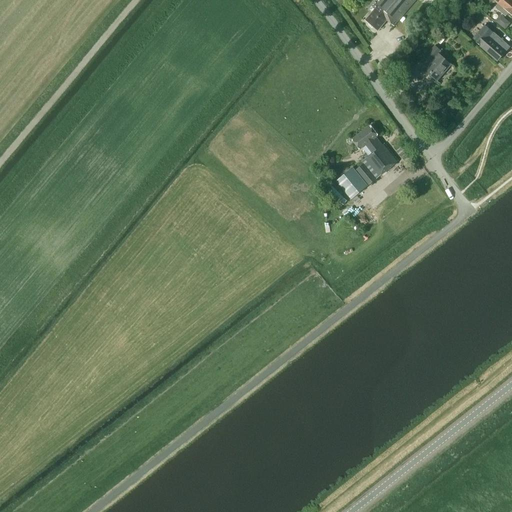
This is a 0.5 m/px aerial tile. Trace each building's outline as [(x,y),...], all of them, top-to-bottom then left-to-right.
[(387,19),(394,26),(416,0),(378,0),(379,1),(375,5),(376,7),(365,19),(378,30),(387,19)] [(505,6),(504,7),(511,14),(511,0),(495,0),(499,3),(500,2),(505,6)] [(462,13),(466,9),(462,5),(457,9),(462,13)] [(495,21),(506,30),(509,25),(507,23),(508,21),(501,15),(495,21)] [(510,47),(494,32),(494,33),(485,25),(473,37),(481,45),(481,46),(497,61),(510,47)] [(424,70),(438,82),(453,64),(440,53),(443,50),(436,45),(427,55),(433,60),(424,70)] [(446,105),(441,112),(446,115),(450,108),(446,105)] [(363,164),(356,170),(369,185),(399,161),(384,143),(382,145),(376,137),(377,136),(370,126),(352,140),(360,150),(362,147),(366,152),(369,155),(363,160),(361,161),(363,164)] [(351,200),(368,186),(355,171),(353,168),(336,182),(351,200)]
